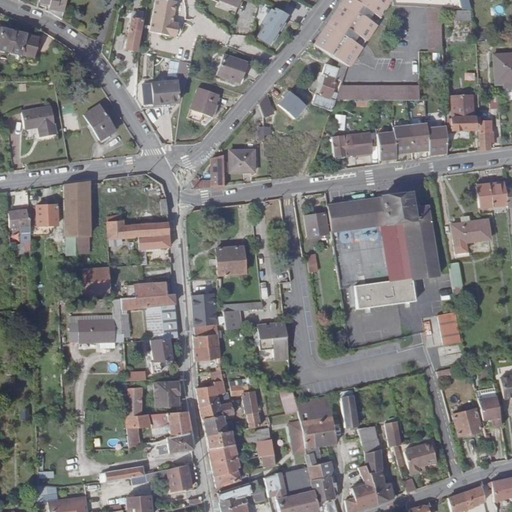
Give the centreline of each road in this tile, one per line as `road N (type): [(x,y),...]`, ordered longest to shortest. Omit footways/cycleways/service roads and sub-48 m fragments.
road 1 (residential): [(511,156),(174,202)]
road 2 (tertiary): [(207,511),(174,202)]
road 3 (residential): [(330,0),(204,151),(169,178)]
road 4 (tertiary): [(157,162),(96,66),(73,43),(0,4)]
road 5 (unknown): [(199,455),(110,464),(90,458),(85,409),(95,360)]
road 6 (residential): [(157,162),(0,183)]
road 7 (residential): [(382,511),(511,466)]
